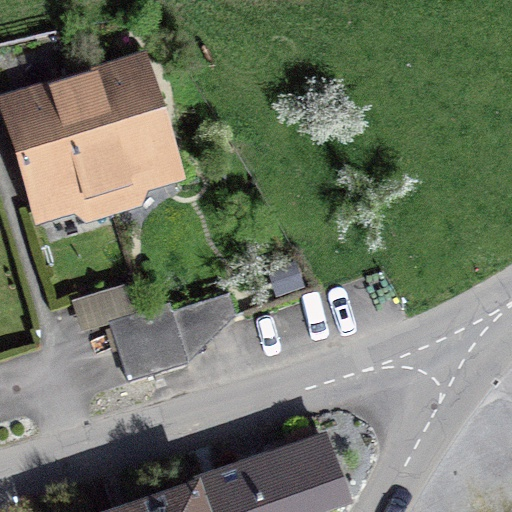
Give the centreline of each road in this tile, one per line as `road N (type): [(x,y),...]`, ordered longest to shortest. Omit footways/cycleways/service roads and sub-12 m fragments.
road 1 (tertiary): [(447,354),(0,479)]
road 2 (residential): [(382,511),(447,354)]
